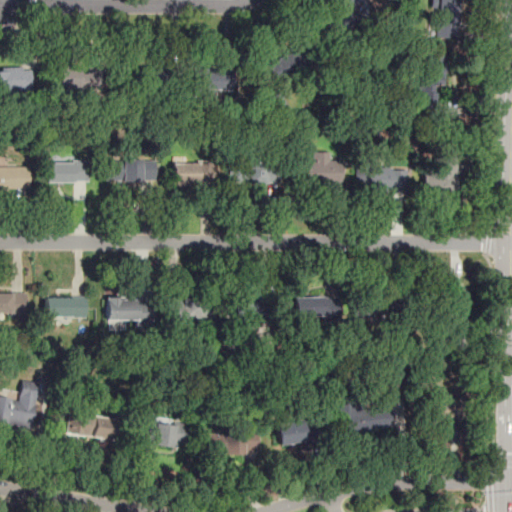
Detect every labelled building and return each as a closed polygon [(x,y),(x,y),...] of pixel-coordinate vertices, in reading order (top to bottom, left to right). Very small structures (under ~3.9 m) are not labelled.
[(334,0),(319,26),(338,38),(360,3),(355,0),(334,0)] [(454,0),(429,0),(429,37),(454,37),(454,0)] [(311,63),(301,45),(259,68),(269,86),(311,63)] [(443,54),(420,53),(418,104),(440,105),(443,54)] [(163,90),(163,64),(128,64),(128,90),(163,90)] [(54,89),(94,89),(94,66),(54,66),(54,89)] [(0,92),(29,92),(29,69),(0,69),(0,92)] [(229,91),(231,73),(190,69),(188,97),(210,98),(210,89),(229,91)] [(454,191),(454,158),(432,158),(432,174),(421,174),(421,191),(454,191)] [(154,160),(103,160),(103,181),(154,181),(154,160)] [(207,182),(207,160),(170,160),(170,182),(207,182)] [(340,160),(297,160),(297,185),(340,185),(340,160)] [(86,182),(86,162),(42,162),(42,182),(86,182)] [(233,183),(277,183),(277,163),(233,163),(233,183)] [(0,189),(28,189),(28,167),(0,167),(0,189)] [(405,190),(405,168),(353,168),(353,190),(405,190)] [(441,289),(441,312),(433,312),(433,326),(442,326),(441,347),(462,347),(462,289),(441,289)] [(24,292),(0,292),(0,314),(24,314),(24,292)] [(352,318),(402,318),(401,294),(352,295),(352,318)] [(84,297),(42,297),(42,318),(84,318),(84,297)] [(103,323),(150,323),(150,298),(103,298),(103,323)] [(336,317),(336,298),(291,298),(291,317),(336,317)] [(207,299),(166,299),(166,319),(207,319),(207,299)] [(234,320),(270,320),(269,302),(234,301),(234,320)] [(36,383),(18,380),(15,399),(0,396),(0,425),(30,429),(36,383)] [(462,418),(461,398),(421,398),(421,420),(462,418)] [(335,409),(338,434),(392,426),(388,402),(335,409)] [(111,440),(114,419),(68,411),(64,433),(111,440)] [(276,446),(318,439),(315,418),(273,424),(276,446)] [(145,421),(142,443),(186,449),(189,427),(145,421)] [(255,432),(205,432),(205,454),(255,454),(255,432)]
